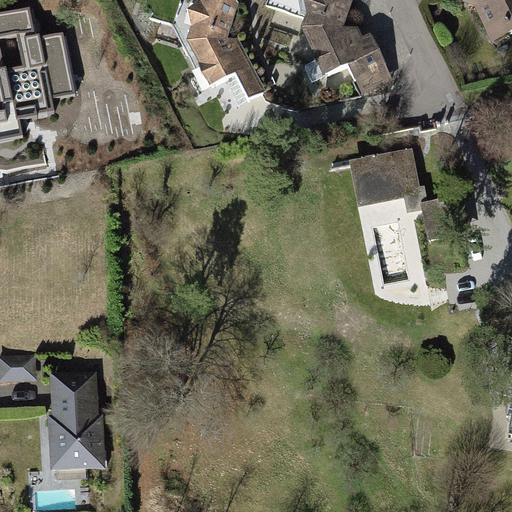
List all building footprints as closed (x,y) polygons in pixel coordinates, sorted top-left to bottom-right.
[(208,0),(207,3),(194,15),(198,31),(192,46),(217,91),(232,84),(245,107),(267,93),(243,41),(234,43),(241,4),(237,0),(208,0)] [(316,0),(305,33),(328,81),(349,69),(362,95),(394,80),(373,37),(365,41),(360,31),(344,34),(356,0),(316,0)] [(511,0),(467,0),(465,6),(475,11),(494,49),(511,40),(511,0)] [(18,17),(0,20),(0,88),(1,88),(16,161),(43,156),(38,135),(59,131),(57,119),(76,115),(79,129),(113,122),(109,103),(118,101),(102,22),(59,30),(66,61),(43,66),(37,37),(23,40),(18,17)] [(408,143),(352,150),(360,206),(401,201),(402,215),(417,213),(423,258),(471,252),(464,199),(425,204),(423,188),(414,189),(408,143)] [(37,357),(0,358),(0,385),(38,384),(37,357)] [(99,375),(54,378),(56,422),(50,423),(54,478),(109,474),(106,417),(101,417),(99,375)]
